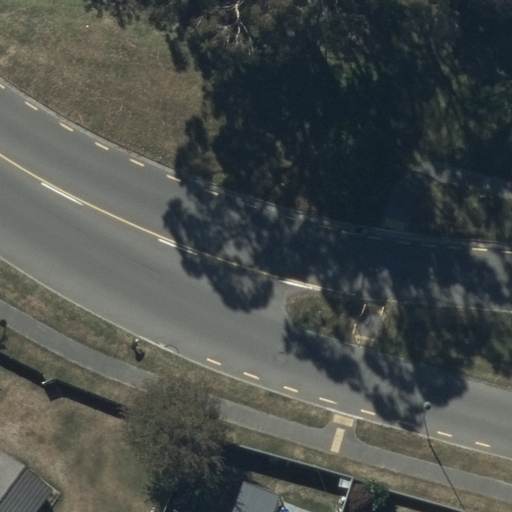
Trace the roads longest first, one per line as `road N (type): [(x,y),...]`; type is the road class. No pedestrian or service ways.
road 1 (tertiary): [(511,426),(264,350),(165,308),(88,255),(0,161)]
road 2 (tertiary): [(0,160),(349,265),(511,279)]
